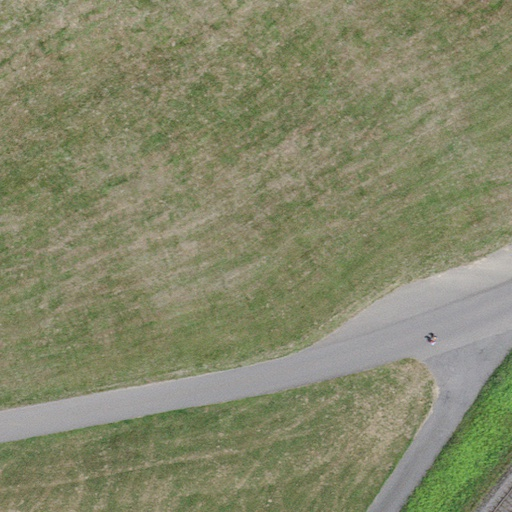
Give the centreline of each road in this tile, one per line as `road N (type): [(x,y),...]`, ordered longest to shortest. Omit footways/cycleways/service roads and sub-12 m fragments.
road 1 (residential): [(0,427),(156,398),(493,311)]
road 2 (residential): [(493,311),(477,372),(386,511)]
